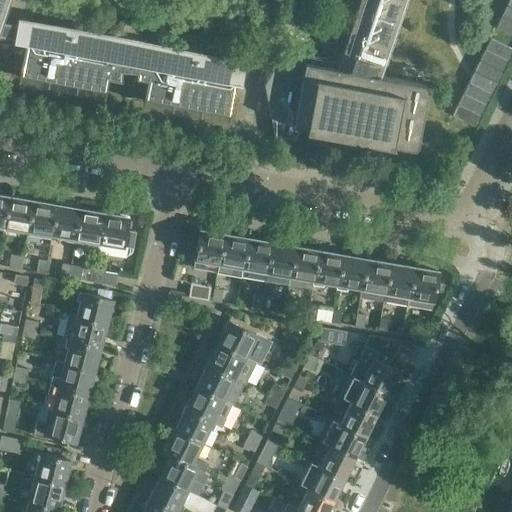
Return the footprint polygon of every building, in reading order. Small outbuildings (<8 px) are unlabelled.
[(0,0),(0,33),(13,36),(13,40),(24,42),(18,76),(17,80),(19,81),(20,76),(20,74),(104,90),(102,97),(104,97),(105,92),(108,78),(122,80),(122,70),(137,71),(135,77),(147,79),(143,99),(142,104),(143,104),(144,99),(145,98),(229,113),(228,115),(227,120),(228,120),(230,116),(236,82),(241,83),(245,59),(124,36),(125,23),(122,22),(119,35),(17,15),(16,22),(0,19),(6,0),(356,0),(337,58),(282,48),(276,60),(279,72),(272,84),(274,97),(267,108),(274,135),(295,139),(301,126),(306,128),(307,129),(392,145),(414,148),(415,148),(417,146),(427,85),(427,84),(426,83),(425,83),(374,73),(398,0),(0,0)] [(511,31),(511,0),(508,0),(497,24),(511,31)] [(487,34),(456,115),(480,124),(511,43),(487,34)] [(0,194),(0,229),(3,230),(4,226),(9,196),(0,194)] [(9,196),(4,226),(20,229),(19,233),(27,235),(28,230),(33,200),(9,196)] [(33,200),(28,230),(27,235),(51,238),(57,204),(33,200)] [(80,208),(57,204),(51,238),(59,240),(60,236),(67,237),(66,241),(74,243),(80,208)] [(105,213),(80,208),(74,243),(99,247),(105,213)] [(124,231),(127,217),(105,213),(99,247),(98,254),(125,258),(130,254),(134,233),(124,231)] [(199,229),(193,263),(202,265),(203,261),(218,264),(224,233),(199,229)] [(216,271),(241,275),(248,238),(224,233),(218,264),(216,271)] [(271,242),(248,238),(241,275),(264,279),(264,276),(265,272),(271,242)] [(294,246),(271,242),(264,276),(273,278),(274,274),(289,276),(294,246)] [(319,250),(294,246),(289,276),(288,280),(296,282),(297,278),(313,280),(319,250)] [(342,254),(319,250),(313,280),(313,285),(320,286),(320,282),(337,285),(342,254)] [(366,258),(342,254),(337,285),(336,289),(343,290),(344,286),(361,289),(366,258)] [(12,271),(21,273),(23,260),(14,258),(12,271)] [(390,262),(366,258),(361,289),(360,293),(367,294),(368,290),(385,293),(390,262)] [(36,275),(44,277),(47,264),(38,262),(36,275)] [(414,266),(390,262),(385,293),(384,297),(391,298),(392,294),(407,297),(408,297),(414,266)] [(84,279),(94,281),(96,268),(86,266),(84,279)] [(407,297),(406,304),(431,308),(433,301),(438,270),(414,266),(408,297),(407,297)] [(59,279),(68,281),(70,268),(61,267),(59,279)] [(94,281),(108,284),(116,285),(119,272),(96,268),(94,281)] [(15,273),(13,283),(27,283),(28,275),(15,273)] [(45,287),(46,279),(34,277),(31,285),(45,287)] [(444,279),(437,278),(435,290),(442,291),(444,279)] [(190,282),(188,296),(208,299),(210,286),(190,282)] [(82,290),(75,315),(103,322),(107,307),(110,308),(112,299),(82,290)] [(225,292),(214,290),(211,304),(223,306),(225,292)] [(260,301),(252,300),(249,312),(258,314),(260,301)] [(269,303),(260,301),(258,314),(267,315),(269,303)] [(293,307),(284,306),(282,318),(291,319),(293,307)] [(316,311),(308,310),(305,322),(314,323),(316,311)] [(341,313),(332,312),(330,324),(339,325),(341,313)] [(75,315),(69,338),(100,346),(102,337),(99,336),(103,322),(75,315)] [(365,317),(356,316),(354,328),(362,330),(365,317)] [(21,326),(33,328),(35,320),(23,318),(21,326)] [(225,329),(218,343),(245,356),(251,345),(255,347),(258,340),(254,338),(255,334),(227,319),(223,328),(225,329)] [(388,322),(380,320),(378,333),(386,334),(388,322)] [(6,334),(19,336),(19,334),(20,328),(8,326),(6,334)] [(19,334),(32,336),(33,328),(21,326),(20,328),(19,334)] [(320,340),(322,340),(344,344),(346,331),(323,326),(320,340)] [(5,342),(17,344),(19,336),(6,334),(5,342)] [(367,366),(361,379),(387,392),(398,370),(388,365),(400,339),(369,334),(356,360),(367,366)] [(69,338),(63,361),(91,369),(94,355),(97,355),(100,346),(69,338)] [(210,355),(205,364),(238,380),(242,373),(238,371),(245,356),(218,343),(212,356),(210,355)] [(316,357),(308,353),(301,367),(309,371),(316,357)] [(56,359),(49,383),(87,393),(90,382),(88,382),(91,369),(63,361),(56,359)] [(203,373),(197,386),(224,399),(231,385),(235,387),(238,380),(205,364),(201,372),(203,373)] [(290,378),(294,370),(282,364),(278,372),(290,378)] [(11,373),(23,376),(25,368),(13,365),(11,373)] [(9,381),(21,384),(23,376),(11,373),(9,381)] [(305,378),(297,374),(290,388),(298,392),(305,378)] [(361,379),(350,400),(376,413),(387,392),(361,379)] [(55,393),(50,408),(79,416),(83,400),(85,401),(87,393),(49,383),(47,391),(55,393)] [(183,407),(217,423),(220,425),(231,403),(224,399),(197,386),(190,399),(188,398),(183,407)] [(286,396),(287,395),(273,387),(269,395),(283,403),(286,396)] [(279,410),(283,403),(269,396),(265,404),(279,411),(279,410)] [(295,400),(286,396),(283,403),(279,410),(287,414),(295,400)] [(350,400),(339,422),(366,435),(376,413),(350,400)] [(36,428),(45,431),(75,439),(78,429),(76,428),(79,416),(50,408),(42,407),(36,428)] [(181,417),(175,429),(202,443),(209,428),(213,430),(217,423),(183,407),(179,416),(181,417)] [(2,429),(16,432),(21,433),(24,419),(4,415),(2,429)] [(284,422),(276,418),(269,432),(277,435),(284,422)] [(339,422),(328,444),(355,457),(366,435),(339,422)] [(169,453),(198,468),(203,458),(196,455),(202,443),(175,429),(168,443),(166,442),(162,449),(169,453)] [(265,439),(266,437),(252,430),(248,438),(262,446),(265,439)] [(0,436),(0,447),(12,450),(17,452),(20,438),(15,437),(1,434),(0,436)] [(258,453),(262,446),(248,439),(244,447),(258,454),(258,453)] [(273,443),(265,439),(262,446),(258,453),(266,457),(273,443)] [(328,444),(318,465),(344,478),(355,457),(328,444)] [(38,457),(33,475),(62,483),(66,467),(68,468),(70,458),(36,449),(33,456),(38,457)] [(160,476),(188,490),(195,493),(205,472),(198,468),(169,453),(164,461),(166,462),(160,476)] [(262,465),(254,461),(247,475),(255,479),(262,465)] [(309,461),(298,482),(307,487),(333,499),(344,478),(318,465),(309,461)] [(240,462),(233,476),(239,479),(246,465),(240,462)] [(240,489),(244,481),(230,474),(226,482),(240,489)] [(19,497),(23,497),(27,498),(28,499),(58,506),(60,497),(58,496),(62,483),(33,475),(29,491),(21,489),(19,497)] [(152,487),(147,497),(177,511),(188,490),(160,476),(153,488),(152,487)] [(247,477),(244,483),(252,487),(255,481),(247,477)] [(236,497),(240,489),(226,482),(222,490),(236,497)] [(307,487),(296,508),(304,511),(327,511),(333,499),(307,487)] [(231,495),(222,490),(216,504),(225,508),(231,495)] [(232,507),(243,511),(251,511),(256,502),(239,493),(232,507)] [(25,506),(23,511),(56,511),(58,506),(28,499),(27,498),(23,497),(21,505),(25,506)] [(145,506),(141,511),(176,511),(177,511),(147,497),(143,505),(145,506)]
